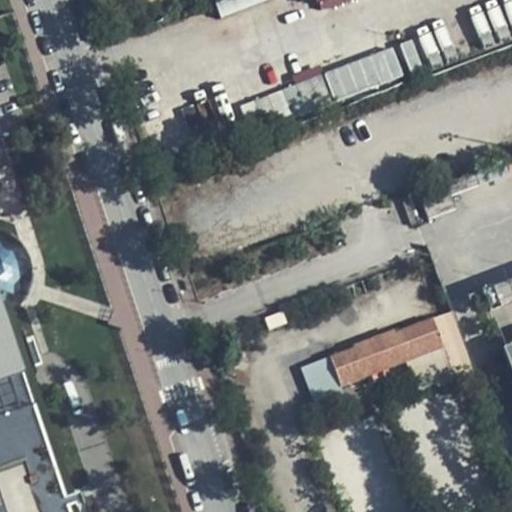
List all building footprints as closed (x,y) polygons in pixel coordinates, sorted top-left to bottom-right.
[(316,0),(319,9),(348,0),(316,0)] [(284,119),(404,76),(394,49),(274,92),(284,119)] [(0,511),(78,511),(19,338),(12,340),(0,306),(0,305),(7,302),(14,297),(16,289),(16,283),(11,278),(4,275),(0,275),(0,511)] [(436,307),(329,344),(346,376),(447,337),(436,307)] [(511,344),(495,350),(511,391),(511,344)]
